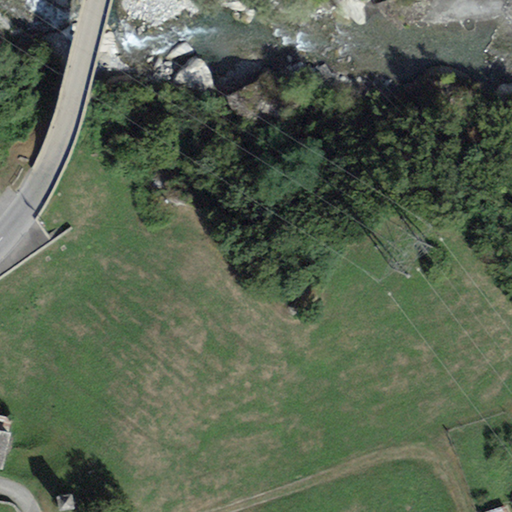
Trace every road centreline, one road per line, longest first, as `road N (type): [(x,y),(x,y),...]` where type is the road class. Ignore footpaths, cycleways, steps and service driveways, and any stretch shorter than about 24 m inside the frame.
road 1 (track): [(205,511),(399,447),(433,456),(459,511)]
road 2 (tertiary): [(95,0),(57,144),(0,240)]
